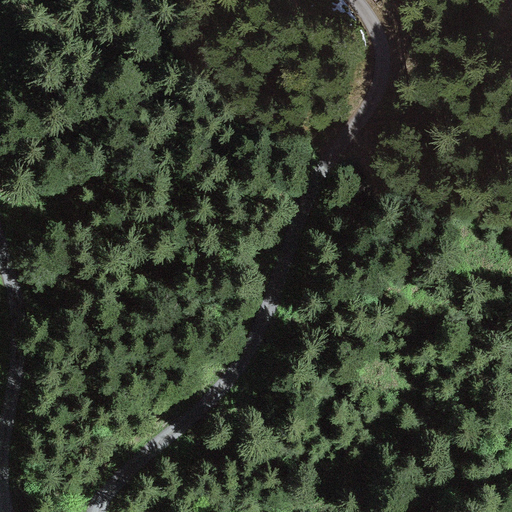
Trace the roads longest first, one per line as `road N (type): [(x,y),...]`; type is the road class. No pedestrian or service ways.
road 1 (track): [(95,511),(94,502),(281,312),(286,263),(375,191),(350,138),(391,34),(363,0)]
road 2 (track): [(0,444),(12,303),(0,230)]
